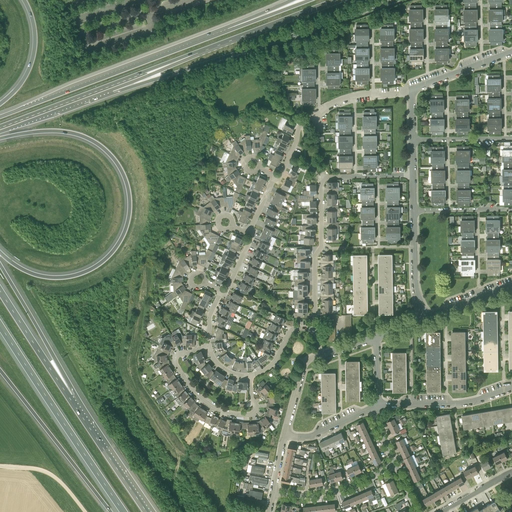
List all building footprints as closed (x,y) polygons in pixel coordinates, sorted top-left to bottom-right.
[(410,15),(422,15),(422,5),(410,5),(410,15)] [(436,15),(447,15),(447,5),(435,5),(436,15)] [(465,16),(476,16),(476,6),(465,6),(465,16)] [(501,6),(490,6),(490,15),(502,15),(501,6)] [(410,25),(422,25),(422,15),(410,15),(410,25)] [(447,15),(436,15),(436,25),(447,25),(447,15)] [(502,15),(490,15),(490,25),(502,25),(502,15)] [(465,26),(477,26),(476,16),(465,16),(465,26)] [(381,24),(382,34),(393,34),(393,24),(381,24)] [(356,35),(368,35),(368,25),(356,25),(356,35)] [(411,35),(422,35),(422,25),(410,25),(411,35)] [(447,25),(436,25),(436,35),(448,34),(447,25)] [(502,25),(490,25),(490,35),(502,35),(502,25)] [(465,36),(477,35),(477,26),(465,26),(465,36)] [(393,34),(382,34),(382,44),(393,44),(393,34)] [(448,34),(436,35),(436,45),(448,44),(448,34)] [(356,45),(368,45),(368,35),(356,35),(356,45)] [(411,45),(422,45),(422,35),(411,35),(411,45)] [(477,35),(465,36),(465,46),(477,45),(477,35)] [(502,35),(490,35),(490,45),(502,45),(502,35)] [(393,44),(382,44),(382,54),(393,54),(393,44)] [(448,44),(436,45),(436,54),(448,54),(448,44)] [(357,54),(368,54),(368,45),(356,45),(357,54)] [(411,55),(422,55),(422,45),(411,45),(411,55)] [(327,49),(327,59),(339,59),(339,49),(327,49)] [(357,64),(368,64),(368,54),(357,54),(357,64)] [(393,54),(382,54),(382,64),(393,64),(393,54)] [(448,54),(436,54),(436,65),(448,64),(448,54)] [(422,55),(411,55),(411,65),(423,65),(422,55)] [(339,59),(327,59),(327,69),(339,69),(339,59)] [(357,74),(368,74),(368,64),(357,64),(357,74)] [(393,64),(382,64),(382,74),(394,74),(393,64)] [(302,75),(314,75),(314,65),(302,65),(302,75)] [(339,69),(327,69),(328,79),(339,79),(339,69)] [(368,84),(368,74),(357,74),(357,84),(368,84)] [(394,74),(382,74),(382,84),(384,84),(388,84),(394,84),(394,74)] [(302,85),(314,85),(314,75),(302,75),(302,85)] [(488,85),(500,85),(500,75),(488,75),(488,85)] [(339,79),(328,79),(328,89),(339,89),(339,79)] [(303,95),(314,95),(314,85),(302,85),(303,95)] [(488,95),(500,94),(500,85),(488,85),(488,95)] [(489,104),(500,104),(500,94),(488,95),(489,104)] [(314,105),(314,95),(303,95),(303,105),(314,105)] [(431,105),(443,105),(443,95),(431,95),(431,105)] [(456,95),(457,105),(468,105),(468,95),(456,95)] [(489,114),(500,114),(500,104),(489,104),(489,114)] [(431,115),(443,115),(443,105),(431,105),(431,115)] [(468,105),(457,105),(457,115),(468,115),(468,105)] [(339,112),(339,123),(350,122),(350,112),(349,112),(344,112),(339,112)] [(364,122),(376,122),(375,112),(364,112),(364,122)] [(489,124),(501,124),(500,114),(489,114),(489,124)] [(432,125),(443,125),(443,115),(431,115),(432,125)] [(468,115),(457,115),(457,125),(468,125),(468,115)] [(293,123),(286,120),(282,118),(278,128),(291,134),(293,129),(290,127),(292,123),(293,123)] [(350,122),(339,123),(339,132),(350,132),(350,122)] [(364,132),(376,132),(376,122),(364,122),(364,132)] [(501,134),(501,124),(489,124),(489,134),(501,134)] [(256,139),(250,140),(251,147),(253,147),(255,148),(254,149),(259,151),(268,132),(270,127),(265,125),(263,129),(264,129),(258,140),(256,141),(256,139)] [(443,135),(443,125),(432,125),(432,135),(443,135)] [(468,125),(457,125),(457,135),(468,135),(468,125)] [(350,132),(339,132),(339,142),(351,142),(350,132)] [(364,142),(376,142),(376,132),(364,132),(364,142)] [(278,137),(277,140),(288,145),(289,144),(290,140),(288,139),(290,136),(284,133),(281,139),(278,137)] [(251,150),(251,147),(250,140),(250,135),(245,136),(245,140),(242,141),(243,142),(238,144),(242,150),(244,149),(246,149),(246,150),(251,150)] [(243,152),(242,150),(238,144),(235,140),(231,143),(234,147),(233,149),(231,149),(229,154),(236,157),(237,155),(239,154),(239,155),(243,152)] [(288,145),(277,140),(276,143),(279,144),(276,150),(282,152),(283,150),(285,151),(287,147),(288,145)] [(351,142),(339,142),(339,152),(351,152),(351,142)] [(364,152),(376,152),(376,142),(364,142),(364,152)] [(457,156),(469,156),(469,146),(457,146),(457,156)] [(432,147),(432,157),(444,157),(444,147),(432,147)] [(282,152),(276,150),(274,155),(271,153),(269,156),(280,162),(281,160),(283,156),(281,155),(282,152)] [(351,152),(339,152),(339,162),(351,162),(351,152)] [(364,162),(376,162),(376,152),(364,152),(364,162)] [(236,157),(229,154),(227,159),(228,160),(227,162),(222,163),(222,167),(227,167),(234,166),(237,166),(236,161),(235,161),(235,160),(236,157)] [(280,162),(269,156),(268,159),(271,161),(268,166),(274,169),(276,166),(278,167),(279,163),(280,163),(280,162)] [(457,166),(469,166),(469,156),(457,156),(457,166)] [(444,157),(432,157),(432,167),(444,166),(444,157)] [(351,162),(339,162),(339,172),(351,172),(351,162)] [(376,172),(376,162),(364,162),(365,172),(376,172)] [(291,175),(290,178),(296,181),(299,175),(295,174),(298,168),(292,165),(288,174),(291,175)] [(234,166),(227,167),(227,173),(228,172),(229,175),(225,178),(228,182),(232,179),(238,175),(240,174),(237,170),(236,171),(235,169),(234,166)] [(444,166),(432,167),(432,177),(444,176),(444,166)] [(457,176),(469,176),(469,166),(457,166),(457,176)] [(260,174),(256,182),(264,186),(265,184),(266,180),(264,179),(265,177),(260,175),(260,174)] [(238,175),(232,179),(235,184),(236,183),(237,185),(234,192),(239,194),(246,179),(242,176),(241,178),(239,177),(238,175)] [(444,176),(432,177),(433,186),(444,186),(444,176)] [(458,186),(469,186),(469,176),(457,176),(458,186)] [(296,181),(290,178),(288,181),(286,179),(281,188),(287,191),(290,185),(293,187),(296,181)] [(256,182),(253,181),(252,184),(255,185),(252,190),(258,193),(259,190),(261,191),(263,187),(264,186),(256,182)] [(338,182),(335,182),(327,182),(327,183),(326,184),(326,185),(327,186),(327,188),(332,188),(332,191),(338,191),(338,182)] [(387,194),(398,193),(398,183),(393,183),(387,183),(387,194)] [(362,184),(362,194),(373,194),(373,184),(362,184)] [(304,191),(304,195),(299,195),(298,198),(313,198),(313,195),(316,195),(316,185),(309,185),(309,191),(304,191)] [(444,186),(433,186),(433,196),(444,196),(444,186)] [(458,196),(469,196),(469,186),(458,186),(458,196)] [(258,193),(252,190),(250,195),(247,194),(245,197),(256,202),(257,201),(257,200),(259,196),(257,196),(258,193)] [(275,191),(273,197),(282,201),(283,198),(285,199),(288,194),(282,191),(280,194),(275,191)] [(338,191),(332,191),(332,194),(327,194),(327,196),(326,197),(326,198),(327,199),(335,199),(335,194),(338,194),(338,191)] [(239,194),(234,192),(231,198),(229,198),(229,197),(223,197),(224,205),(226,205),(228,206),(227,207),(232,209),(239,194)] [(387,203),(399,203),(398,193),(387,194),(387,203)] [(373,194),(362,194),(362,204),(373,203),(373,194)] [(224,205),(223,197),(217,198),(217,199),(215,199),(212,195),(208,198),(210,202),(215,208),(216,210),(220,207),(219,206),(221,205),(223,205),(224,205)] [(444,196),(433,196),(433,206),(444,206),(444,196)] [(469,196),(458,196),(458,206),(470,206),(469,196)] [(256,202),(245,197),(244,200),(247,201),(245,206),(250,209),(252,206),(254,207),(256,203),(256,204),(256,202)] [(282,201),(273,197),(270,202),(275,205),(274,207),(280,210),(285,212),(286,210),(281,207),(283,205),(281,204),(282,201)] [(313,198),(298,198),(297,201),(304,202),(304,205),(309,205),(309,211),(316,211),(316,201),(313,201),(313,198)] [(335,199),(327,199),(327,200),(326,201),(326,202),(327,203),(327,205),(332,205),(332,208),(338,208),(338,205),(335,205),(335,199)] [(215,208),(210,202),(206,205),(207,206),(204,208),(200,206),(198,210),(211,216),(213,212),(212,211),(213,209),(215,208)] [(373,203),(362,204),(362,213),(374,213),(373,203)] [(387,213),(399,213),(399,203),(387,203),(387,213)] [(250,209),(245,206),(242,211),(239,210),(238,213),(241,214),(249,218),(250,217),(249,216),(251,213),(249,212),(250,209)] [(280,210),(274,207),(273,210),(268,208),(265,213),(272,217),(274,217),(275,215),(277,216),(280,210)] [(338,208),(332,208),(332,211),(327,211),(327,213),(326,214),(326,215),(327,216),(327,217),(335,217),(340,217),(340,210),(338,209),(338,208)] [(211,216),(198,210),(196,214),(200,216),(200,219),(199,219),(200,225),(207,224),(207,221),(208,220),(209,220),(211,216)] [(374,213),(362,213),(362,223),(374,223),(374,213)] [(387,223),(399,223),(399,213),(387,213),(387,223)] [(241,214),(237,222),(238,222),(243,224),(243,225),(244,222),(246,223),(248,220),(249,218),(241,214)] [(316,217),(312,217),(311,217),(311,214),(303,214),(303,219),(304,219),(306,219),(306,223),(316,223),(316,217)] [(462,216),(462,226),(473,226),(473,216),(462,216)] [(487,216),(487,226),(499,226),(499,216),(487,216)] [(272,217),(271,219),(266,217),(264,223),(271,226),(273,227),(274,224),(276,225),(278,219),(274,217),(272,217)] [(335,217),(327,217),(326,218),(326,219),(327,220),(327,222),(332,222),(332,225),(338,225),(338,222),(335,222),(335,217)] [(374,223),(362,223),(362,233),(374,233),(374,223)] [(387,233),(399,233),(399,223),(387,223),(387,233)] [(207,224),(200,225),(195,225),(196,230),(200,229),(202,232),(201,232),(204,237),(211,232),(210,233),(209,231),(209,229),(210,229),(210,224),(207,224)] [(338,225),(332,225),(332,228),(327,228),(327,230),(326,231),(326,232),(327,233),(327,234),(335,234),(338,234),(338,225)] [(271,226),(269,229),(265,226),(262,232),(271,236),(272,233),(274,234),(277,229),(273,227),(271,226)] [(315,229),(311,229),(310,229),(310,226),(302,226),(302,230),(303,230),(304,231),(305,231),(305,235),(309,235),(315,235),(315,229)] [(473,226),(462,226),(462,236),(474,236),(473,226)] [(499,226),(487,226),(487,236),(499,236),(499,226)] [(211,232),(204,237),(208,242),(209,241),(210,243),(207,249),(212,251),(216,243),(216,242),(219,236),(214,234),(214,235),(212,235),(211,232)] [(271,236),(262,232),(259,237),(264,240),(263,242),(269,245),(272,240),(270,239),(271,236)] [(374,233),(362,233),(362,243),(374,243),(374,233)] [(399,243),(399,233),(387,233),(388,243),(399,243)] [(236,234),(233,242),(241,246),(242,244),(241,244),(243,240),(241,239),(242,237),(237,234),(236,234)] [(335,234),(327,234),(326,235),(326,236),(327,237),(327,239),(332,239),(332,242),(338,242),(338,239),(335,239),(335,234)] [(309,238),(309,235),(305,235),(300,235),(300,239),(302,239),(303,240),(304,240),(304,244),(313,244),(313,238),(310,238),(309,238)] [(474,236),(462,236),(462,246),(474,245),(474,236)] [(499,236),(487,236),(487,245),(499,245),(499,236)] [(233,242),(230,240),(229,243),(232,245),(229,250),(235,252),(236,250),(238,251),(240,247),(241,246),(233,242)] [(269,245),(263,242),(260,241),(259,243),(260,243),(258,247),(261,248),(260,251),(259,251),(265,254),(267,255),(270,249),(268,249),(269,245)] [(474,245),(462,246),(462,256),(474,256),(474,245)] [(499,245),(487,245),(487,255),(499,255),(499,245)] [(302,246),(302,249),(300,249),(300,253),(299,253),(298,253),(296,253),(296,258),(307,258),(307,255),(310,255),(310,249),(305,249),(305,246),(302,246)] [(212,251),(207,249),(205,256),(202,256),(201,255),(196,255),(197,263),(199,262),(201,263),(200,265),(205,267),(207,261),(208,259),(212,252),(212,251)] [(259,251),(260,251),(257,249),(255,252),(253,251),(252,254),(256,256),(255,259),(261,261),(263,259),(265,254),(259,251)] [(235,252),(229,250),(227,255),(224,254),(222,256),(233,262),(234,260),(236,256),(234,255),(235,252)] [(197,263),(196,255),(196,251),(191,251),(191,255),(189,257),(188,256),(184,259),(188,265),(190,264),(192,264),(192,265),(197,265),(197,263)] [(325,260),(325,263),(334,263),(334,260),(332,260),(332,255),(323,255),(323,258),(320,258),(321,260),(325,260)] [(355,275),(366,275),(366,255),(354,255),(355,275)] [(380,274),(391,274),(391,255),(379,255),(380,274)] [(499,255),(487,255),(488,265),(499,265),(499,255)] [(188,265),(184,259),(181,256),(177,258),(180,262),(178,265),(177,264),(175,269),(182,273),(183,270),(184,269),(185,270),(189,267),(188,266),(188,265)] [(233,262),(222,256),(221,259),(224,261),(222,266),(227,269),(229,266),(231,267),(233,263),(233,262)] [(474,256),(462,256),(462,266),(474,265),(474,256)] [(262,262),(261,261),(255,259),(253,257),(251,260),(250,260),(248,262),(253,264),(251,267),(257,270),(259,267),(262,262)] [(307,258),(296,258),(296,263),(298,263),(299,263),(300,263),(300,267),(309,267),(310,261),(307,261),(307,258)] [(334,263),(325,263),(325,266),(321,266),(321,268),(323,268),(323,272),(332,272),(332,266),(334,266),(334,263)] [(258,270),(257,270),(251,267),(248,265),(247,267),(248,267),(246,271),(249,272),(248,275),(254,278),(256,279),(258,274),(256,273),(258,270)] [(474,265),(462,266),(462,276),(474,275),(474,265)] [(499,265),(488,265),(488,275),(499,275),(499,265)] [(227,269),(222,266),(219,271),(216,270),(215,273),(218,274),(226,278),(227,276),(226,276),(228,272),(226,271),(227,269)] [(182,273),(175,269),(172,274),(174,275),(172,278),(168,278),(168,283),(173,282),(180,282),(183,282),(182,277),(181,277),(181,275),(182,273)] [(304,278),(307,278),(307,272),(297,272),(297,276),(295,276),(294,277),(293,277),(293,281),(294,281),(303,281),(303,278),(304,278)] [(332,272),(323,272),(323,275),(320,275),(321,277),(325,277),(325,280),(334,280),(334,277),(332,277),(332,272)] [(248,275),(244,273),(244,275),(244,276),(243,279),(245,281),(244,283),(250,286),(252,287),(254,282),(252,281),(254,278),(248,275)] [(218,274),(214,282),(215,281),(220,284),(221,282),(223,283),(225,279),(226,278),(218,274)] [(392,294),(391,274),(380,274),(380,294),(392,294)] [(366,275),(355,275),(355,295),(366,295),(366,275)] [(334,280),(325,280),(325,283),(321,283),(321,285),(323,285),(323,288),(332,288),(332,283),(334,283),(334,280)] [(294,281),(294,286),(295,286),(296,287),(297,287),(297,290),(307,290),(307,285),(304,285),(303,284),(303,281),(294,281)] [(173,282),(173,288),(174,288),(174,291),(165,298),(167,302),(177,295),(184,290),(185,289),(183,285),(181,286),(180,284),(180,282),(173,282)] [(244,283),(241,282),(240,285),(238,284),(237,286),(241,288),(240,291),(246,294),(247,291),(248,291),(250,286),(244,283)] [(332,288),(323,288),(323,291),(320,292),(321,294),(325,294),(325,297),(334,297),(334,293),(332,293),(332,288)] [(184,290),(177,295),(181,299),(182,299),(183,301),(179,309),(183,311),(184,311),(188,302),(190,299),(192,294),(187,292),(187,293),(185,292),(184,290)] [(205,290),(201,298),(209,302),(210,301),(212,297),(210,296),(211,293),(205,290)] [(307,290),(297,290),(293,290),(293,299),(294,299),(303,299),(303,296),(304,296),(307,296),(307,290)] [(233,299),(232,302),(238,305),(239,302),(240,302),(242,297),(234,293),(232,296),(230,295),(229,297),(233,299)] [(392,294),(380,294),(380,314),(392,314),(392,294)] [(366,295),(355,295),(355,315),(367,315),(366,295)] [(201,298),(198,297),(197,300),(200,301),(198,306),(203,309),(205,306),(207,307),(208,304),(209,304),(209,302),(201,298)] [(334,297),(325,297),(325,300),(321,300),(321,301),(323,302),(323,305),(332,305),(332,300),(334,300),(334,297)] [(307,303),(304,303),(303,302),(303,299),(294,299),(294,308),(297,308),(307,308),(307,303)] [(232,302),(230,301),(228,304),(226,303),(225,305),(230,307),(228,310),(230,311),(232,312),(234,313),(236,310),(238,305),(232,302)] [(332,305),(323,305),(323,308),(321,309),(321,310),(325,310),(325,313),(320,313),(320,314),(334,314),(334,310),(332,310),(332,305)] [(203,309),(198,306),(195,312),(192,310),(191,313),(202,318),(203,317),(202,317),(204,313),(202,312),(203,309)] [(228,310),(221,306),(220,308),(221,309),(219,312),(222,313),(221,316),(226,319),(232,322),(234,318),(230,316),(232,312),(230,311),(228,310)] [(304,314),(307,314),(307,308),(297,308),(297,312),(296,312),(295,313),(294,313),(294,317),(303,317),(303,314),(304,314)] [(485,331),(496,331),(496,311),(484,311),(485,331)] [(202,318),(191,313),(189,316),(192,317),(190,323),(196,325),(197,323),(199,324),(201,320),(202,318)] [(278,326),(278,325),(279,323),(284,325),(285,322),(283,321),(284,318),(276,314),(273,320),(272,323),(272,322),(272,323),(278,326)] [(221,316),(217,315),(216,316),(217,317),(215,320),(218,322),(217,325),(225,328),(227,323),(225,322),(226,319),(221,316)] [(278,325),(278,326),(272,323),(270,326),(268,325),(266,330),(268,331),(274,334),(275,331),(278,332),(280,328),(280,329),(281,327),(278,325)] [(217,342),(222,342),(226,342),(226,334),(223,333),(224,330),(217,327),(216,331),(215,333),(216,339),(217,339),(217,342)] [(186,338),(184,338),(180,332),(178,333),(176,330),(172,332),(172,333),(170,334),(174,340),(177,345),(180,344),(181,345),(183,344),(186,344),(186,338)] [(274,334),(268,331),(266,334),(264,333),(262,338),(264,339),(270,342),(271,339),(274,340),(276,337),(277,335),(274,334)] [(453,352),(464,352),(464,331),(453,332),(453,352)] [(496,331),(485,331),(485,351),(497,351),(496,331)] [(186,338),(186,344),(190,344),(190,346),(195,346),(195,340),(196,340),(196,335),(192,335),(189,334),(189,332),(186,332),(186,338)] [(428,352),(439,352),(439,332),(427,332),(428,352)] [(173,349),(174,347),(177,345),(174,340),(170,334),(169,335),(168,334),(164,337),(163,338),(162,337),(158,345),(170,351),(171,348),(173,349)] [(264,339),(262,344),(260,347),(261,347),(268,351),(269,348),(272,349),(273,347),(271,346),(273,343),(270,342),(264,339)] [(220,353),(222,356),(226,353),(228,352),(226,349),(225,350),(222,346),(222,342),(217,342),(215,342),(215,347),(216,347),(216,348),(219,354),(220,353)] [(170,351),(158,345),(152,358),(154,359),(154,361),(163,361),(167,360),(167,356),(168,356),(168,354),(170,351)] [(270,352),(268,351),(261,347),(259,350),(263,352),(261,356),(258,358),(260,362),(260,363),(262,364),(265,362),(265,361),(266,360),(266,361),(269,355),(268,354),(270,352)] [(497,351),(485,351),(485,371),(497,371),(497,351)] [(195,362),(197,365),(204,361),(206,361),(201,352),(195,354),(198,360),(195,362)] [(393,352),(394,372),(405,372),(405,352),(393,352)] [(439,352),(428,352),(428,372),(439,372),(439,352)] [(465,371),(464,352),(453,352),(453,372),(465,371)] [(230,364),(233,365),(235,361),(236,359),(233,357),(232,358),(228,357),(226,353),(222,356),(220,357),(222,361),(223,360),(224,362),(230,365),(230,364)] [(247,363),(246,357),(243,357),(243,362),(239,362),(235,361),(233,365),(232,367),(236,369),(236,368),(238,369),(244,369),(244,368),(247,367),(247,363)] [(258,358),(257,357),(254,359),(255,360),(251,362),(247,363),(247,367),(247,370),(251,369),(253,369),(259,365),(258,364),(260,363),(260,362),(258,358)] [(163,361),(163,363),(161,365),(159,362),(154,366),(155,368),(158,367),(162,374),(171,369),(169,366),(170,365),(169,363),(169,360),(167,360),(163,361)] [(204,361),(197,365),(204,374),(210,369),(212,368),(208,364),(206,365),(205,364),(204,361)] [(347,381),(359,381),(358,361),(347,361),(347,381)] [(171,369),(162,374),(167,381),(175,376),(173,374),(175,372),(174,371),(173,372),(171,369)] [(210,369),(204,374),(215,381),(220,373),(215,370),(214,373),(212,372),(210,369)] [(465,371),(453,372),(453,391),(465,391),(465,371)] [(405,372),(394,372),(394,392),(406,392),(405,372)] [(439,372),(428,372),(428,392),(440,392),(439,372)] [(220,373),(215,381),(225,388),(226,388),(225,388),(228,381),(227,381),(224,380),(223,379),(225,376),(220,373)] [(322,393),(334,393),(333,373),(322,373),(322,393)] [(175,376),(167,381),(172,389),(180,383),(178,380),(180,379),(179,378),(177,379),(175,376)] [(227,381),(228,381),(225,388),(226,388),(237,392),(238,384),(237,384),(234,384),(233,383),(234,381),(228,379),(227,381)] [(359,381),(347,381),(347,401),(359,401),(359,381)] [(238,384),(237,392),(240,392),(240,389),(247,389),(247,383),(238,382),(237,384),(238,384)] [(180,383),(172,389),(169,391),(174,399),(177,397),(184,391),(183,388),(185,387),(184,385),(182,386),(180,383)] [(267,391),(272,387),(270,385),(268,387),(266,384),(262,388),(260,386),(255,390),(259,394),(260,392),(263,395),(267,391)] [(184,391),(177,397),(183,404),(190,397),(188,395),(190,394),(189,392),(187,393),(185,390),(184,391)] [(267,399),(268,403),(272,402),(280,400),(280,398),(277,398),(276,395),(271,396),(271,395),(267,391),(263,395),(265,397),(265,400),(267,399)] [(334,393),(322,393),(322,413),(334,413),(334,393)] [(190,397),(183,404),(189,410),(196,404),(194,402),(196,400),(194,399),(193,400),(191,397),(190,397)] [(271,414),(279,416),(279,414),(277,413),(278,410),(272,408),(273,407),(272,402),(268,403),(266,403),(267,406),(266,408),(268,409),(267,412),(266,412),(271,414)] [(196,404),(189,410),(193,414),(195,416),(194,418),(196,419),(203,409),(200,407),(201,405),(199,404),(199,406),(196,404)] [(511,408),(501,410),(503,421),(511,419),(511,408)] [(203,409),(196,419),(198,421),(199,419),(205,422),(208,417),(205,415),(209,411),(207,410),(206,411),(203,409)] [(501,410),(481,413),(483,425),(503,421),(501,410)] [(260,420),(264,425),(268,430),(270,428),(269,426),(271,424),(268,420),(269,418),(271,414),(266,412),(267,412),(265,412),(264,415),(262,416),(263,417),(260,420)] [(399,420),(400,423),(404,421),(406,420),(411,417),(409,412),(404,415),(405,418),(403,419),(399,420)] [(208,417),(205,422),(211,425),(210,428),(212,429),(213,426),(216,421),(218,417),(214,416),(215,414),(213,413),(211,418),(208,417)] [(483,425),(481,413),(462,417),(462,418),(463,422),(463,428),(483,425)] [(387,422),(390,428),(396,425),(395,421),(401,418),(399,414),(393,417),(394,419),(387,422)] [(440,435),(452,433),(448,414),(437,416),(440,435)] [(216,421),(213,426),(219,429),(218,431),(220,432),(222,430),(221,430),(225,421),(222,419),(223,418),(221,417),(219,422),(216,421)] [(221,430),(222,430),(228,431),(230,432),(230,435),(233,435),(235,423),(231,422),(231,420),(226,419),(225,421),(221,430)] [(252,424),(253,436),(256,436),(256,433),(259,433),(262,433),(264,431),(264,428),(263,426),(264,425),(260,420),(258,421),(256,422),(256,423),(252,424)] [(235,423),(233,435),(235,435),(236,433),(239,433),(239,428),(243,429),(244,422),(241,422),(239,421),(238,423),(235,423)] [(244,422),(243,429),(247,429),(248,434),(251,434),(251,437),(253,436),(252,424),(249,424),(249,422),(247,422),(244,422)] [(360,431),(366,428),(363,422),(357,425),(360,431)] [(396,425),(390,428),(392,433),(399,430),(396,425)] [(362,437),(368,434),(366,428),(360,431),(362,437)] [(341,432),(337,434),(341,443),(345,441),(341,432)] [(496,440),(499,440),(499,439),(503,438),(502,432),(497,433),(494,434),(496,440)] [(452,433),(440,435),(444,455),(449,454),(454,453),(455,453),(452,433)] [(341,443),(337,434),(333,436),(337,445),(341,443)] [(365,442),(371,439),(368,434),(362,437),(365,442)] [(337,445),(333,436),(328,439),(332,447),(337,445)] [(332,447),(328,439),(324,441),(328,449),(332,447)] [(367,448),(374,445),(371,439),(365,442),(367,448)] [(396,442),(399,448),(405,445),(402,439),(396,442)] [(328,449),(324,441),(319,443),(323,451),(328,449)] [(288,449),(288,450),(305,453),(307,453),(307,451),(304,450),(301,449),(297,448),(297,446),(289,444),(288,449)] [(370,454),(376,451),(374,445),(367,448),(370,454)] [(405,445),(399,448),(401,453),(408,450),(405,445)] [(408,450),(401,453),(404,459),(410,456),(408,450)] [(372,459),(379,456),(376,451),(370,454),(372,459)] [(266,462),(268,454),(255,452),(254,456),(259,457),(258,461),(266,462)] [(499,455),(502,462),(508,459),(504,452),(499,455)] [(502,462),(499,455),(493,457),(496,464),(502,462)] [(381,462),(379,456),(372,459),(375,465),(381,462)] [(410,456),(404,459),(407,464),(413,462),(410,456)] [(484,470),(491,467),(488,460),(481,463),(484,470)] [(413,462),(407,464),(409,470),(415,467),(413,462)] [(353,468),(351,463),(348,464),(350,469),(347,470),(350,477),(356,474),(353,468)] [(353,468),(356,474),(362,471),(359,465),(353,468)] [(250,474),(264,476),(265,468),(252,466),(250,474)] [(330,467),(331,470),(328,471),(331,482),(337,481),(335,474),(334,469),(333,466),(330,467)] [(475,466),(469,469),(473,476),(478,473),(475,466)] [(415,467),(409,470),(412,476),(418,473),(415,467)] [(473,476),(469,469),(464,472),(467,479),(473,476)] [(292,474),(284,472),(283,477),(305,482),(306,478),(300,477),(300,478),(295,477),(291,476),(292,474)] [(335,474),(337,481),(343,479),(341,472),(335,474)] [(418,473),(412,476),(415,482),(421,479),(418,473)] [(249,483),(266,486),(268,479),(250,476),(249,483)] [(461,477),(455,481),(459,486),(464,483),(461,477)] [(386,483),(389,489),(396,486),(393,480),(386,483)] [(459,486),(455,481),(450,484),(453,490),(459,486)] [(453,490),(450,484),(445,487),(448,493),(453,490)] [(396,486),(389,489),(391,495),(398,491),(396,486)] [(448,493),(445,487),(439,490),(443,496),(448,493)] [(263,494),(249,490),(247,497),(262,500),(263,494)] [(371,490),(365,492),(368,498),(371,506),(373,504),(372,501),(375,500),(373,496),(374,496),(371,490)] [(443,496),(439,490),(434,493),(437,499),(443,496)] [(368,498),(365,492),(360,495),(362,501),(368,498)] [(437,499),(434,493),(429,496),(432,502),(437,499)] [(362,501),(360,495),(354,497),(356,503),(362,501)] [(432,502),(429,496),(423,499),(426,505),(432,502)] [(356,503),(354,497),(348,499),(351,505),(353,505),(356,503)] [(351,505),(348,499),(342,502),(345,508),(348,507),(351,505)] [(495,501),(491,503),(495,511),(498,511),(501,511),(495,501)] [(495,511),(491,503),(487,506),(490,511),(495,511)]
